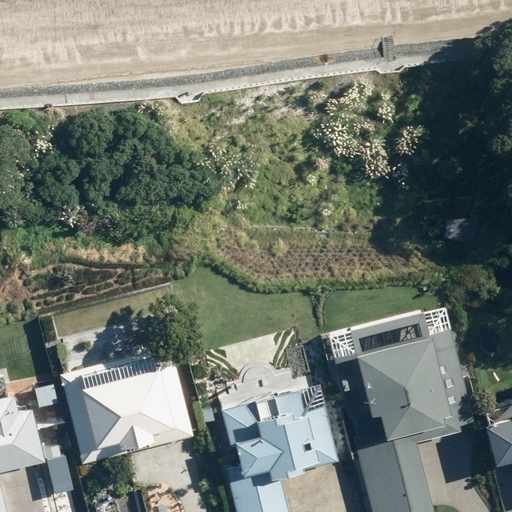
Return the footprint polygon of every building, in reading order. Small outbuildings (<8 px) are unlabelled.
[(355,437),(373,511),(435,511),(418,439),(463,428),(461,420),(474,418),(447,305),(331,333),(350,414),(357,412),(363,435),(355,437)] [(84,461),(195,433),(172,343),(61,371),(84,461)] [(266,372),(258,372),(252,378),(253,386),(259,391),(266,391),(272,385),(272,377),(266,372)] [(227,467),(238,511),(292,511),(282,473),(340,458),(321,382),(223,407),(232,444),(238,442),(243,462),(227,467)] [(0,511),(8,511),(0,475),(0,468),(46,457),(32,404),(19,407),(15,393),(0,396),(0,511)] [(511,414),(488,420),(498,460),(511,456),(511,414)] [(59,442),(45,444),(48,456),(62,453),(59,442)] [(83,476),(95,488),(104,479),(92,467),(83,476)]
